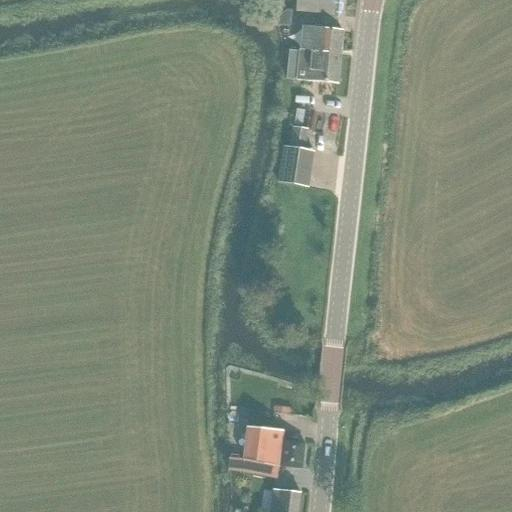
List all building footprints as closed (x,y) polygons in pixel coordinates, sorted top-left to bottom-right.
[(334,31),(336,17),(333,17),(334,0),(296,0),(295,13),(300,13),(298,28),(302,29),(299,50),(321,52),(321,55),(340,57),(342,32),(334,31)] [(292,17),(288,16),(278,24),(277,32),(290,33),(292,17)] [(321,52),(299,50),(299,52),(289,51),(286,80),(337,85),(340,57),(321,55),(321,52)] [(307,130),(292,128),(289,149),(283,148),(277,184),(308,189),(314,153),(304,151),(307,130)] [(301,470),(304,444),(282,442),(283,432),(266,430),(268,416),(248,414),(243,460),(244,460),(242,474),(261,476),(262,465),(301,470)] [(297,511),(300,494),(273,491),(270,511),(297,511)]
